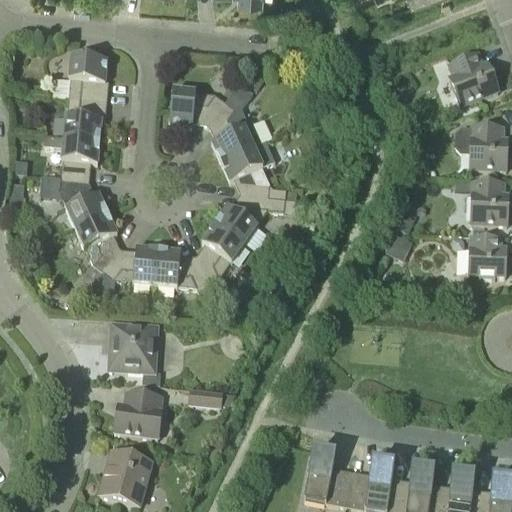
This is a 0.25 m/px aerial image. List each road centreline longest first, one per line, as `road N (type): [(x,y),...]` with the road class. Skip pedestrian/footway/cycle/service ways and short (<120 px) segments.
road 1 (residential): [(0,291),(58,368),(76,418),(70,473),(47,511)]
road 2 (residential): [(334,423),(511,449)]
road 3 (residential): [(171,198),(148,166),(151,39)]
road 4 (residential): [(151,39),(0,22)]
